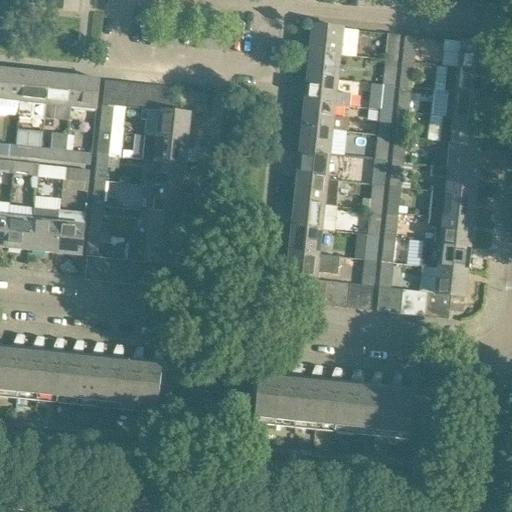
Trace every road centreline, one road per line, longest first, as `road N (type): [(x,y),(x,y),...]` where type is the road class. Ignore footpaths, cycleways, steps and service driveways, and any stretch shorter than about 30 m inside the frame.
road 1 (residential): [(509,354),(0,302)]
road 2 (unclassified): [(270,4),(264,70),(120,56),(125,0)]
road 3 (unclassified): [(511,29),(270,4)]
road 4 (residential): [(492,511),(509,354)]
